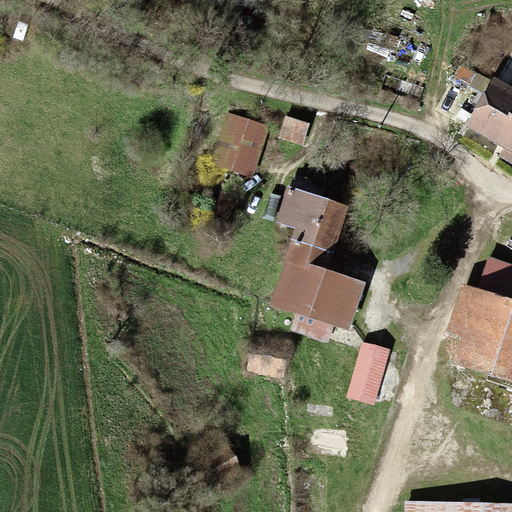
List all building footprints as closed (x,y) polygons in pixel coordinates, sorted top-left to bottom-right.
[(511,73),(491,119),(511,130),(511,73)] [(235,105),(217,153),(256,167),(274,119),(235,105)] [(315,119),(288,111),(284,125),(312,132),(315,119)] [(305,168),(286,221),(307,231),(305,237),(343,248),(345,242),(358,204),(328,194),(333,178),(305,168)] [(305,237),(279,302),(316,316),(354,330),(371,282),(335,269),(343,248),(305,237)] [(511,292),(511,259),(508,258),(498,288),(511,292)] [(511,376),(511,292),(498,288),(471,362),(511,376)] [(256,370),(290,376),(292,341),(259,335),(256,370)] [(380,344),(364,393),(388,400),(404,351),(380,344)] [(207,460),(224,490),(255,472),(239,442),(207,460)] [(412,511),(511,511),(511,508),(413,503),(412,511)]
